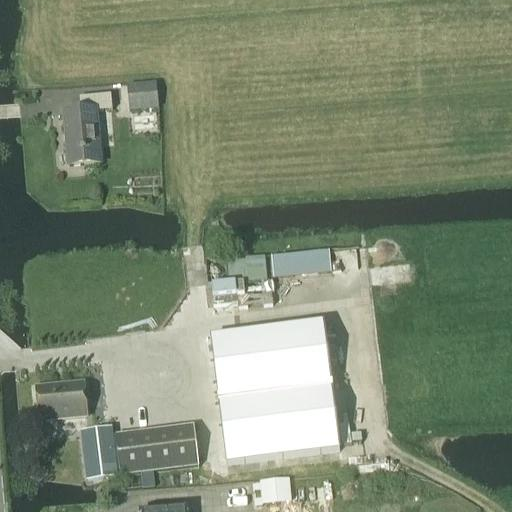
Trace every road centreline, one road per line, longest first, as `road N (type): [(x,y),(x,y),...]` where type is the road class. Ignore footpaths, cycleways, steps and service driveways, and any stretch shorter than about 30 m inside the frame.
road 1 (unknown): [(0,360),(131,354),(154,362),(176,409)]
road 2 (unknown): [(121,511),(133,500),(196,493),(229,511)]
